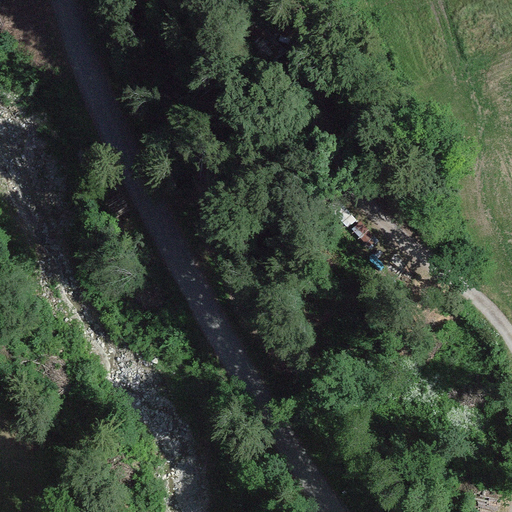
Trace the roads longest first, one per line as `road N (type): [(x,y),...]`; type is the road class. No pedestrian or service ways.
road 1 (unclassified): [(332,511),(158,220),(64,0)]
road 2 (residential): [(323,0),(321,78),(343,160),(374,205),(511,339)]
